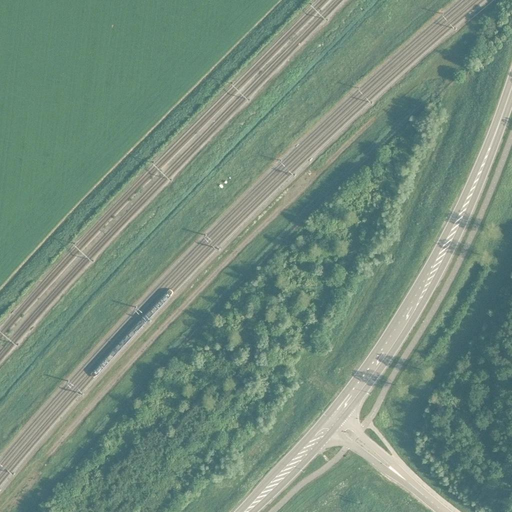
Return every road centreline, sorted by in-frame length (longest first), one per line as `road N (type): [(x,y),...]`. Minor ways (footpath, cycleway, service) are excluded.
road 1 (track): [(394,106),(172,322),(6,511)]
road 2 (secondary): [(339,417),(409,321),(456,235),(511,92)]
